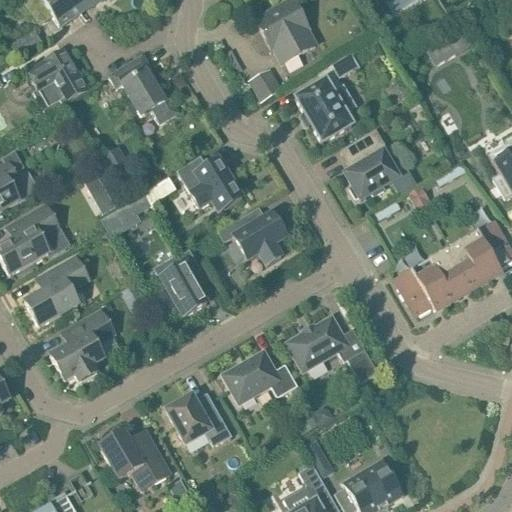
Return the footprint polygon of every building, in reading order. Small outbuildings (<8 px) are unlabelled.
[(96,0),(38,0),(53,20),(58,27),(96,0)] [(281,69),(315,49),(307,34),(308,33),(292,3),(256,23),(272,53),(281,69)] [(9,47),(16,61),(41,47),(33,34),(9,47)] [(450,42),(458,55),(468,49),(460,36),(450,42)] [(60,53),(24,73),(36,94),(32,96),(45,118),(62,108),(87,94),(79,79),(76,80),(60,53)] [(352,129),(345,117),(355,111),(342,90),(341,91),(337,84),(358,72),(358,73),(359,72),(349,55),(315,75),(323,88),(296,104),(321,147),(352,129)] [(154,90),(144,74),(149,71),(141,58),(107,79),(115,92),(121,88),(140,120),(150,114),(158,127),(177,116),(159,87),(154,90)] [(282,94),(269,72),(246,84),(259,107),(282,94)] [(345,178),(360,204),(371,197),(371,199),(384,192),(383,190),(391,185),(398,197),(415,188),(408,175),(397,181),(383,157),(387,154),(375,134),(341,155),(352,174),(345,178)] [(505,148),(486,159),(498,179),(491,183),(503,203),(510,199),(511,202),(511,138),(503,144),(505,148)] [(119,150),(100,161),(117,191),(136,180),(119,150)] [(15,157),(0,165),(0,215),(37,194),(27,176),(21,179),(18,175),(24,172),(15,157)] [(201,160),(176,175),(200,212),(212,204),(219,216),(242,202),(218,163),(207,170),(201,160)] [(439,190),(466,175),(460,166),(433,181),(439,190)] [(82,184),(90,198),(102,191),(94,177),(82,184)] [(414,211),(428,203),(421,190),(407,198),(414,211)] [(368,218),(373,227),(400,212),(395,203),(368,218)] [(12,244),(0,250),(0,263),(9,279),(47,257),(48,257),(40,243),(59,232),(45,209),(12,227),(5,232),(12,244)] [(109,241),(120,235),(109,217),(98,223),(109,241)] [(217,236),(224,247),(233,242),(246,265),(258,258),(266,270),(281,261),(273,249),(285,241),(271,218),(244,234),(238,224),(217,236)] [(499,272),(511,264),(511,256),(494,225),(444,254),(467,294),(500,274),(499,272)] [(189,254),(155,273),(167,294),(154,301),(163,317),(176,309),(183,321),(206,308),(191,281),(201,275),(189,254)] [(416,321),(432,312),(433,313),(467,294),(444,254),(394,284),(416,321)] [(42,279),(49,291),(24,305),(38,331),(77,309),(69,295),(88,284),(75,260),(42,279)] [(135,287),(124,293),(131,305),(142,298),(135,287)] [(114,338),(100,314),(67,333),(74,345),(49,359),(64,385),(74,379),(78,386),(97,376),(92,369),(103,363),(95,349),(114,338)] [(353,359),(341,339),(331,321),(314,331),(313,330),(303,336),(304,337),(286,347),(303,376),(338,355),(344,366),(347,364),(360,387),(378,377),(364,353),(353,359)] [(508,347),(510,340),(504,339),(502,346),(508,347)] [(285,369),(274,375),(263,356),(223,379),(239,408),(270,390),(277,402),(297,390),(285,369)] [(0,418),(2,417),(0,412),(0,408),(9,404),(0,387),(0,418)] [(231,441),(207,397),(194,404),(191,399),(165,414),(184,448),(205,436),(213,451),(231,441)] [(313,416),(320,428),(333,421),(328,413),(322,411),(313,416)] [(301,438),(317,429),(312,420),(296,429),(301,438)] [(118,484),(131,477),(142,495),(170,479),(145,435),(144,436),(145,437),(130,446),(123,435),(112,442),(108,441),(101,445),(101,448),(98,450),(118,484)] [(316,443),(303,451),(321,483),(334,475),(316,443)] [(379,511),(386,508),(387,509),(388,509),(387,508),(401,499),(402,500),(403,500),(382,463),(342,486),(345,491),(334,498),(341,511),(379,511)] [(287,511),(336,511),(312,469),(298,477),(305,490),(282,503),(287,511)] [(167,491),(177,508),(190,501),(180,484),(167,491)] [(73,511),(67,500),(75,494),(66,499),(64,495),(52,502),(54,506),(43,511),(73,511)]
